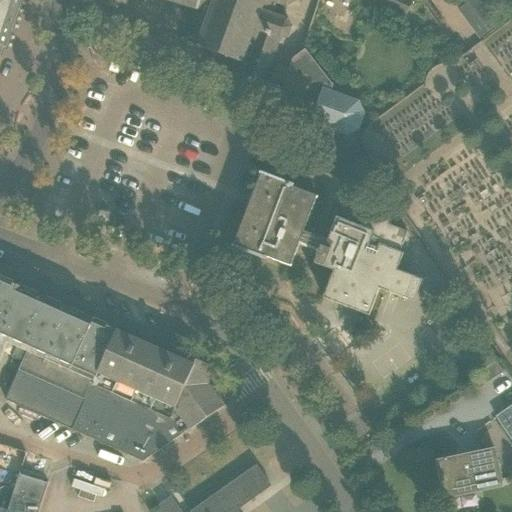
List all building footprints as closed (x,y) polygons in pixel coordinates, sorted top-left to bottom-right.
[(21,0),(0,0),(0,55),(3,47),(6,48),(21,0)] [(242,77),(249,80),(262,84),(269,87),(268,88),(302,100),(300,108),(266,96),(265,96),(281,102),(279,108),(298,114),(297,116),(311,121),(310,124),(311,124),(346,136),(359,130),(365,113),(360,101),(332,91),(333,86),(305,50),(301,47),(300,47),(301,48),(294,60),(290,71),(276,66),(276,68),(270,65),(271,61),(273,57),(274,55),(276,56),(277,54),(274,53),(275,51),(276,49),(279,42),(281,41),(281,39),(286,36),(288,38),(290,37),(288,34),(290,29),(292,29),(292,27),(290,27),(287,22),(289,20),(287,18),(285,21),(281,19),(272,16),(276,4),(285,7),(285,12),(288,11),(288,7),(297,2),(301,5),(302,3),(298,0),(100,0),(100,2),(118,9),(120,3),(126,5),(127,0),(161,0),(164,1),(164,0),(167,0),(178,3),(178,5),(180,6),(181,4),(194,9),(194,10),(196,11),(197,9),(199,10),(194,23),(193,23),(192,25),(197,27),(194,37),(187,35),(182,46),(198,52),(199,48),(211,53),(210,55),(212,56),(213,54),(225,58),(224,60),(227,61),(227,59),(234,61),(239,63),(238,68),(235,75),(236,75),(242,77)] [(346,0),(350,1),(350,0),(366,0),(406,17),(413,1),(410,0),(346,0)] [(497,25),(488,13),(478,0),(472,0),(459,10),(479,38),(497,25)] [(327,173),(350,187),(359,173),(335,159),(327,173)] [(306,226),(307,221),(314,204),(316,198),(293,189),(294,186),(260,173),(259,175),(262,176),(261,179),(262,179),(256,194),(252,192),(252,194),(257,196),(253,206),(248,204),(247,205),(251,207),(237,244),(236,244),(235,246),(233,245),(232,247),(266,260),(267,257),(290,265),(299,243),(319,251),(314,264),(333,271),(323,299),(369,317),(380,290),(414,303),(422,281),(397,272),(403,254),(400,253),(407,233),(389,226),(394,213),(370,204),(361,228),(336,218),(327,241),(312,235),(314,229),(306,226)] [(18,343),(13,355),(12,357),(23,362),(7,397),(6,400),(72,430),(143,462),(190,429),(190,430),(223,407),(208,385),(215,369),(196,360),(195,361),(202,364),(200,369),(175,357),(176,353),(167,349),(165,353),(155,349),(79,314),(30,293),(0,279),(0,348),(1,346),(2,344),(0,343),(0,335),(7,338),(9,339),(18,343)] [(486,353),(477,339),(457,353),(467,367),(486,353)] [(488,381),(502,372),(495,362),(482,371),(488,381)] [(511,438),(511,405),(497,417),(511,438)] [(28,452),(15,449),(13,457),(25,461),(28,452)] [(436,461),(443,495),(501,482),(498,467),(494,449),(456,458),(456,457),(436,461)] [(271,487),(256,466),(255,467),(256,468),(193,511),(192,511),(191,511),(236,511),(271,487)] [(47,483),(20,475),(8,511),(0,508),(0,511),(38,511),(48,482),(47,482),(47,483)] [(180,511),(171,497),(160,505),(164,511),(180,511)]
